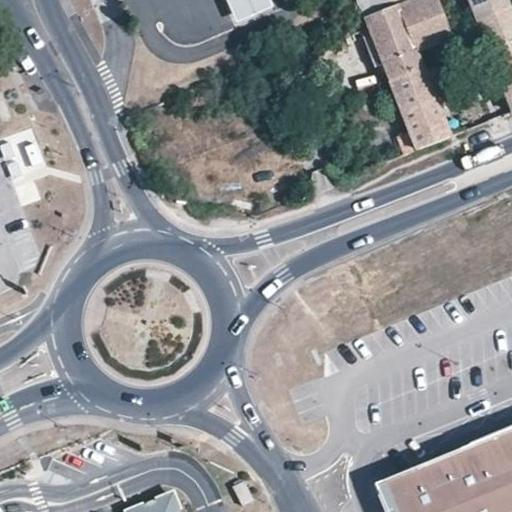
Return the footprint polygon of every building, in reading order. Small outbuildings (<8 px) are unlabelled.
[(270,0),(228,0),(238,21),(273,6),(270,0)] [(357,0),(364,19),(415,0),(469,0),(477,19),(510,7),(507,0),(357,0)] [(424,69),(417,51),(452,37),(451,32),(437,0),(415,0),(364,19),(389,82),(424,69)] [(477,19),(478,23),(493,61),(511,53),(511,11),(510,7),(477,19)] [(511,53),(493,61),(511,109),(511,53)] [(416,149),(451,136),(445,122),(437,102),(424,69),(389,82),(409,131),(416,149)] [(481,107),(445,122),(451,136),(463,131),(486,122),(481,107)] [(130,129),(136,138),(145,132),(140,123),(130,129)] [(409,131),(397,136),(405,155),(416,149),(409,131)] [(11,143),(1,147),(15,182),(25,178),(11,143)] [(511,511),(511,429),(492,438),(421,467),(376,486),(386,511),(511,511)] [(492,438),(488,429),(457,441),(441,448),(417,457),(421,467),(492,438)] [(246,482),(235,488),(244,505),(254,500),(246,482)]
